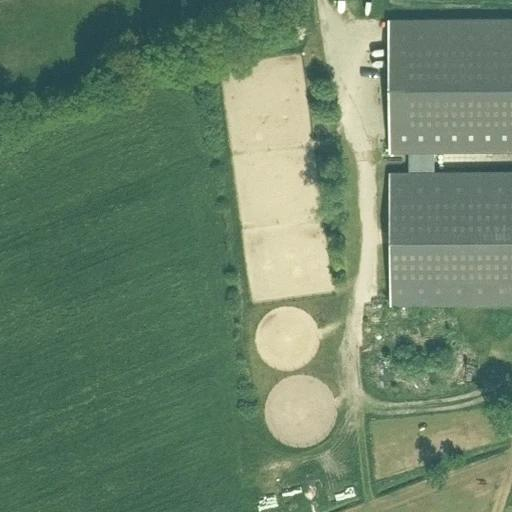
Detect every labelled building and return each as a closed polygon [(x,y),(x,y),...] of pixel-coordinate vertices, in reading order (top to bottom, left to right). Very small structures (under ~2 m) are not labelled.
[(355,2),(356,23),(367,22),(366,1),(355,2)] [(354,21),(355,6),(342,5),(341,20),(354,21)] [(511,305),(511,171),(433,172),(433,152),(511,151),(511,18),(389,19),(390,152),(407,152),(407,172),(388,172),(388,306),(511,305)] [(163,76),(164,89),(181,88),(181,75),(163,76)] [(391,334),(391,349),(438,347),(437,310),(373,312),(374,335),(391,334)]
